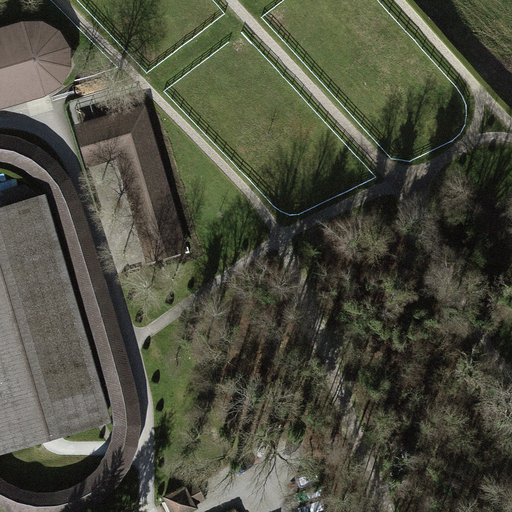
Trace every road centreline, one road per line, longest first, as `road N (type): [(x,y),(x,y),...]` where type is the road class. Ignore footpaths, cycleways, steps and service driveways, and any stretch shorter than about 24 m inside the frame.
road 1 (unknown): [(133,346),(288,243),(394,190),(425,212),(447,284),(511,383)]
road 2 (unknown): [(43,118),(82,181),(146,392),(146,511)]
road 3 (unknown): [(320,302),(262,207),(60,0)]
road 4 (unknown): [(232,0),(404,185)]
road 5 (unknown): [(390,511),(362,456),(320,302)]
road 6 (unknown): [(511,126),(401,0)]
road 7 (unknown): [(477,87),(485,108),(474,145),(394,190)]
